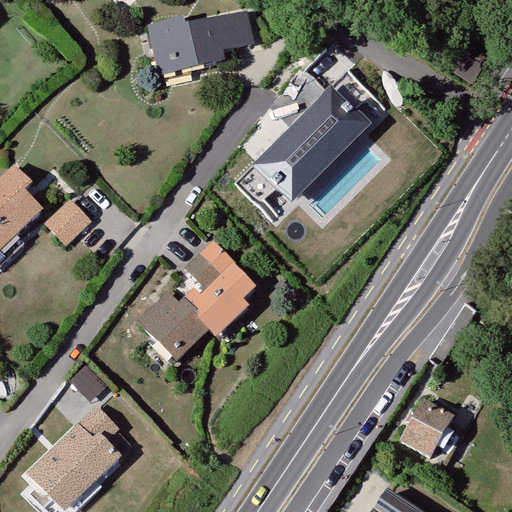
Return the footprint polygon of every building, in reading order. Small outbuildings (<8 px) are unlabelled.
[(239,15),(150,34),(162,87),(227,72),(224,59),(248,54),(239,15)] [(485,69),(460,52),(449,69),(474,86),(485,69)] [(370,133),(331,95),(254,171),(292,210),(370,133)] [(0,264),(52,217),(9,171),(0,179),(0,264)] [(75,198),(48,222),(69,246),(96,221),(75,198)] [(267,292),(215,241),(128,327),(170,369),(209,330),(225,346),(242,329),(236,323),(267,292)] [(465,429),(425,404),(399,447),(438,471),(465,429)] [(97,417),(26,482),(53,511),(76,511),(122,470),(106,452),(119,440),(97,417)] [(422,511),(387,489),(371,511),(422,511)]
